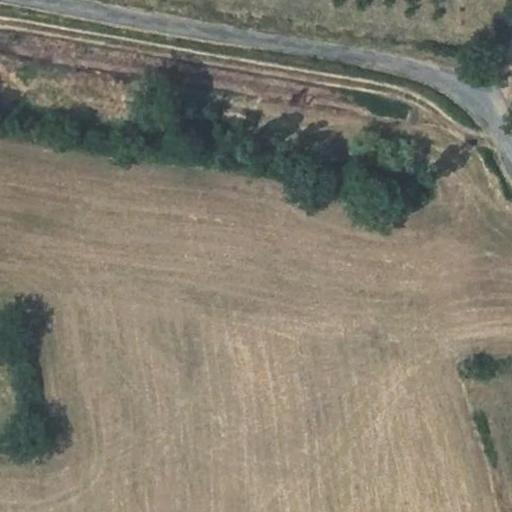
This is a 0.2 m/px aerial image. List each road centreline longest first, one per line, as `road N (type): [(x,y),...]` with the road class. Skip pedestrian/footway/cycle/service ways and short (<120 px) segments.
road 1 (track): [(0,24),(395,90),(476,137),(502,136)]
road 2 (unclassified): [(37,0),(439,79),(466,94),(511,149)]
